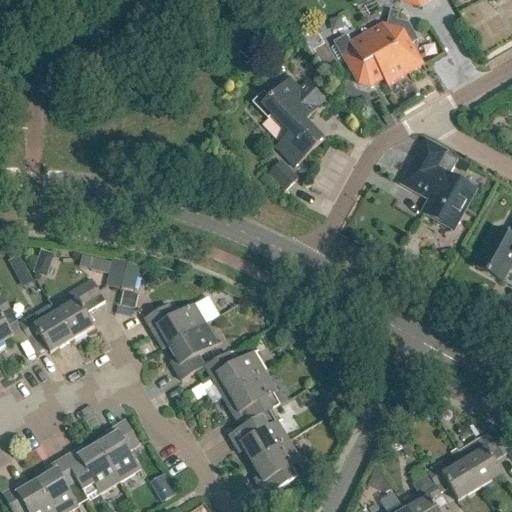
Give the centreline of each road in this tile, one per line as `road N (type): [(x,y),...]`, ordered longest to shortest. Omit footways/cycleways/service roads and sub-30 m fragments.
road 1 (tertiary): [(0,183),(182,212),(304,272)]
road 2 (residential): [(226,511),(181,439),(151,430),(121,374),(20,421),(0,420)]
road 3 (residential): [(304,272),(361,164),(428,118)]
road 4 (residential): [(333,511),(413,332)]
road 5 (tertiary): [(304,272),(413,332)]
